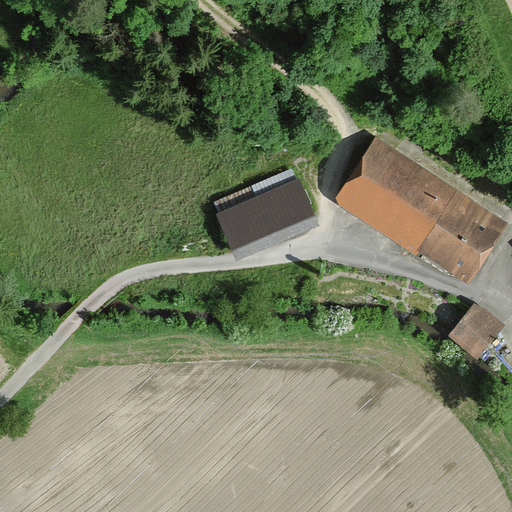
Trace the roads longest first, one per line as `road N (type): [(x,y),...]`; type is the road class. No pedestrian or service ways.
road 1 (residential): [(97,297),(164,268),(337,248),(511,304)]
road 2 (track): [(320,248),(338,145),(334,108),(201,0)]
